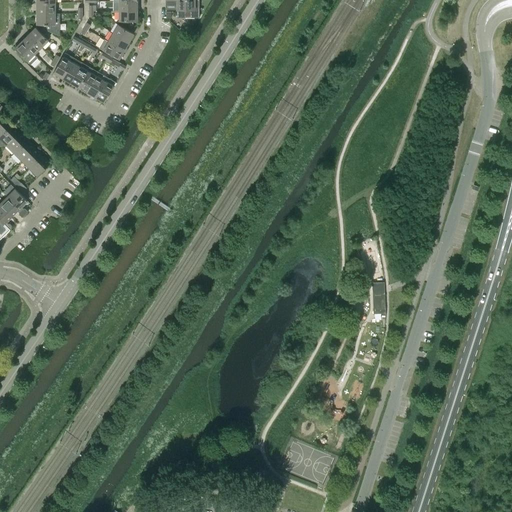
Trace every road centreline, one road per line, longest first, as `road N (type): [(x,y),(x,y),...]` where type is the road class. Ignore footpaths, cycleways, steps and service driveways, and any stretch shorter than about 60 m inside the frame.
road 1 (residential): [(356,511),(476,142)]
road 2 (tertiary): [(60,306),(255,0)]
road 3 (primary): [(418,511),(498,262)]
road 4 (residential): [(63,95),(105,118),(155,30),(155,0)]
